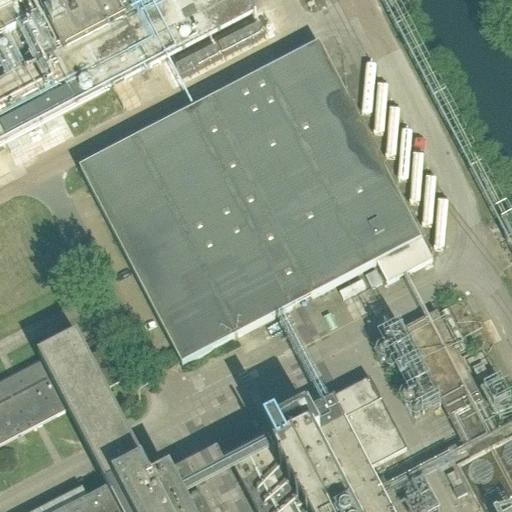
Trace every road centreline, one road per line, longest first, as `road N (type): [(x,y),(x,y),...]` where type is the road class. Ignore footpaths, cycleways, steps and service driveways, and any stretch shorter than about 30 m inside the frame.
road 1 (unknown): [(37,172),(183,417)]
road 2 (unknown): [(456,511),(360,325)]
road 3 (unknown): [(511,357),(457,249)]
